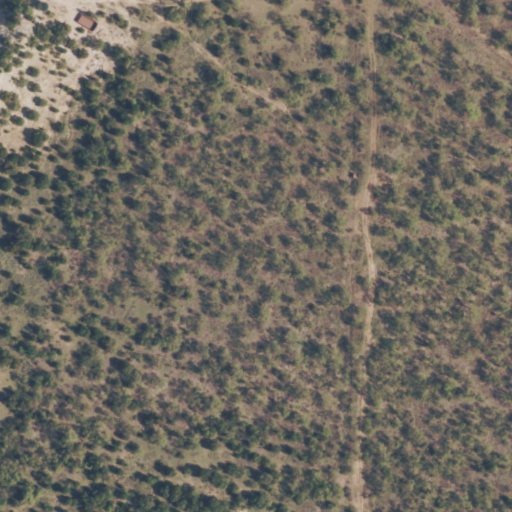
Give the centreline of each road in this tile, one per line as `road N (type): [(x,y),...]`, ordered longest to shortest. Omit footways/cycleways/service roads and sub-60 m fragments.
road 1 (residential): [(29,511),(275,110),(296,23),(322,0)]
road 2 (residential): [(296,23),(189,18),(128,0)]
